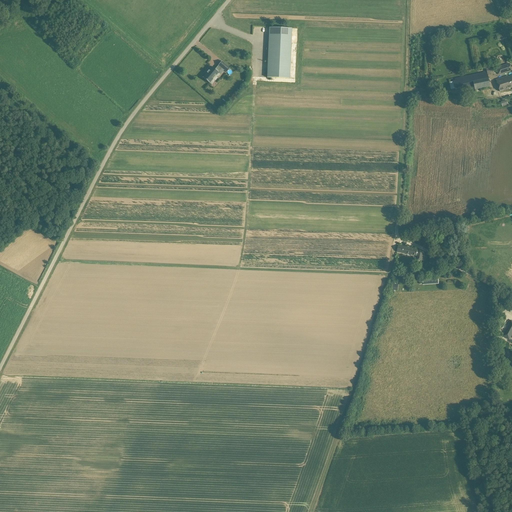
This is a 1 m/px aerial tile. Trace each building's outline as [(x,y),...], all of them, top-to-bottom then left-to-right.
[(289,78),(292,28),(269,27),(267,77),(289,78)] [(230,68),(229,68),(222,62),(222,61),(218,65),(218,66),(218,65),(226,72),(230,68)] [(511,68),(510,64),(496,69),(498,76),(511,71),(511,68)] [(219,72),(212,66),(212,67),(209,70),(208,70),(209,71),(207,72),(207,73),(203,77),(210,83),(209,83),(213,79),(215,81),(218,77),(216,75),(218,72),(219,73),(219,72)] [(459,80),(453,81),(455,90),(474,85),(475,90),(490,86),(488,74),(491,74),(490,71),(494,70),(493,66),(487,67),(487,72),(459,78),(459,80)] [(496,80),(500,92),(511,87),(511,76),(509,77),(508,76),(496,80)] [(418,253),(417,252),(418,250),(398,246),(397,252),(418,256),(417,260),(421,261),(422,260),(425,261),(426,255),(423,254),(423,253),(418,252),(418,253)] [(511,320),(503,336),(509,340),(511,334),(511,320)]
